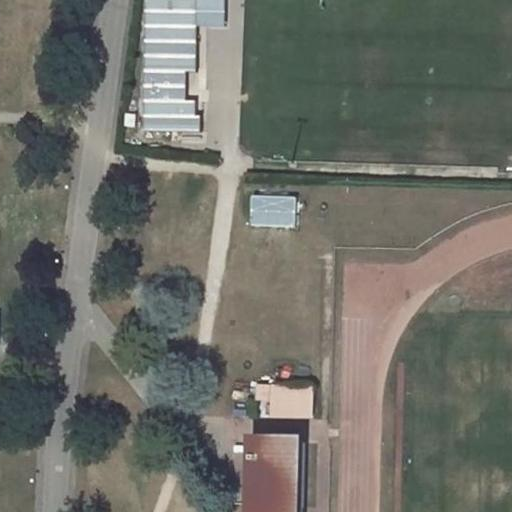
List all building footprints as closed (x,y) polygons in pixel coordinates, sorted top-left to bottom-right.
[(198,0),(146,0),(145,132),(201,134),(202,117),(197,117),(197,102),(187,102),(187,73),(197,73),(198,28),(198,0)] [(226,28),(226,0),(198,0),(198,28),(226,28)] [(254,227),(299,227),(299,196),(254,196),(254,227)] [(256,384),(256,401),(273,401),(273,417),(311,417),(312,386),(256,384)] [(260,443),(258,511),(302,511),(305,445),(260,443)]
